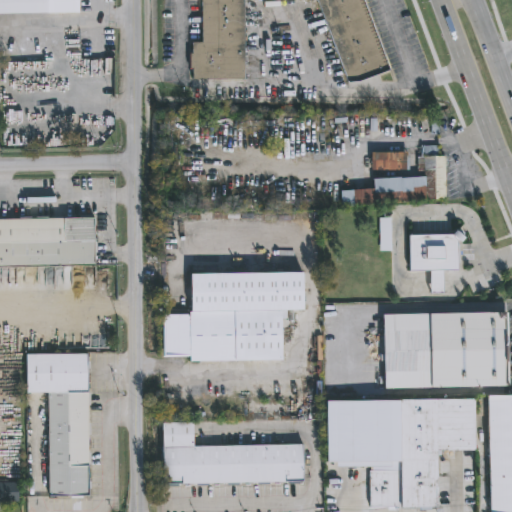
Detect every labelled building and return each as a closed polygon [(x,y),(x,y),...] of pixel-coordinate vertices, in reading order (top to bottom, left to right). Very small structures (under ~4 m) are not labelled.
[(71,0),(72,14),(0,15),(0,0),(71,0)] [(359,0),(385,70),(355,81),(343,82),(312,0),(239,0),(240,80),(188,81),(188,69),(186,69),(186,54),(187,54),(187,44),(197,44),(197,0),(359,0)] [(85,63),(85,74),(87,74),(87,96),(82,96),(82,99),(71,100),(71,82),(41,82),(41,62),(85,60),(85,63)] [(436,146),(436,157),(442,157),(442,160),(444,160),(444,166),(443,166),(442,201),(430,200),(431,158),(415,158),(415,146),(436,146)] [(408,170),(371,171),(371,153),(408,153),(408,170)] [(421,177),(422,202),(338,208),(338,205),(331,205),(330,192),(370,189),(370,180),(421,177)] [(90,263),(0,264),(0,221),(89,220),(90,263)] [(288,310),(288,320),(281,320),(281,329),(284,329),(284,361),(189,362),(189,356),(163,357),(163,316),(187,315),(189,317),(188,273),(301,272),(301,310),(288,310)] [(411,387),(380,388),(379,313),(500,311),(502,385),(411,387)] [(85,353),(85,360),(90,360),(90,368),(85,368),(85,392),(90,392),(90,404),(87,404),(87,422),(90,422),(90,434),(87,434),(87,452),(91,451),(91,465),(87,465),(87,480),(90,480),(91,487),(87,487),(87,494),(47,495),(47,418),(43,418),(43,411),(47,411),(47,392),(25,392),(25,353),(85,353)] [(511,511),(485,511),(483,395),(511,393),(511,511)] [(474,398),(474,450),(436,451),(437,506),(371,507),(370,471),(399,471),(399,463),(399,401),(399,398),(474,398)] [(399,463),(391,463),(391,467),(336,468),(336,463),(325,463),(324,402),(399,401),(399,463)] [(189,422),(189,445),(298,443),(299,480),(159,483),(157,422),(189,422)] [(0,501),(0,481),(16,482),(16,501),(0,501)]
